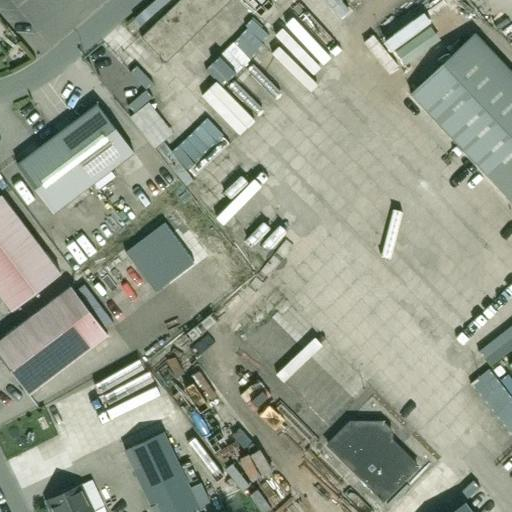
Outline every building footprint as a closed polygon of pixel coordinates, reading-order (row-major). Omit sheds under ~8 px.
[(179,0),(141,37),(166,63),(231,0),(179,0)] [(511,72),(475,33),(410,94),(511,201),(511,72)] [(133,152),(97,104),(17,164),(54,212),(133,152)] [(0,196),(0,295),(12,311),(61,274),(2,195),(0,196)] [(71,286),(0,340),(0,355),(30,395),(108,336),(71,286)] [(129,296),(122,304),(140,320),(147,312),(129,296)] [(328,445),(384,500),(418,466),(392,440),(392,431),(383,422),(350,422),(328,445)] [(125,450),(153,511),(188,511),(210,502),(201,482),(190,488),(163,432),(125,450)] [(52,511),(91,511),(94,511),(81,485),(47,501),(52,511)] [(471,511),(465,503),(452,511),(471,511)]
